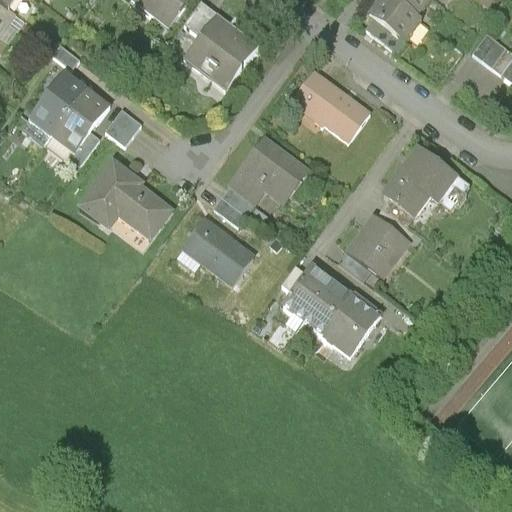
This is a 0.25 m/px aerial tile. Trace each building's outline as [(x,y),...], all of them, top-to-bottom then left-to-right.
[(0,0),(0,9),(5,13),(14,0),(0,0)] [(191,0),(131,0),(128,5),(166,34),(191,0)] [(398,43),(414,21),(385,0),(377,0),(364,17),(398,43)] [(385,0),(414,21),(430,0),(385,0)] [(261,50),(215,17),(183,63),(229,95),(261,50)] [(511,60),(511,55),(487,37),(472,57),(500,77),(511,60)] [(41,151),(87,93),(63,74),(17,132),(41,151)] [(370,116),(314,74),(290,106),(347,148),(370,116)] [(109,111),(87,93),(41,151),(63,169),(109,111)] [(238,232),(264,198),(283,212),(312,174),(264,139),(235,177),(210,212),(238,232)] [(460,181),(416,149),(380,199),(424,231),(460,181)] [(173,212),(111,167),(77,214),(139,259),(173,212)] [(413,250),(372,219),(345,256),(385,286),(413,250)] [(255,260),(204,221),(180,254),(231,292),(255,260)] [(280,309),(302,327),(334,286),(311,269),(280,309)] [(302,327),(325,344),(356,304),(334,286),(302,327)] [(379,321),(356,304),(325,344),(347,361),(379,321)]
